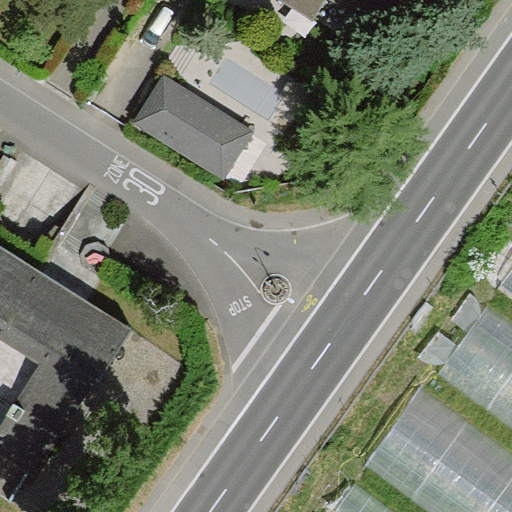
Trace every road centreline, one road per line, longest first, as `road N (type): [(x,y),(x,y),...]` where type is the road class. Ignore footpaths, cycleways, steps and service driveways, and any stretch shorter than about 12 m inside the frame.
road 1 (residential): [(345,322),(0,99)]
road 2 (tertiary): [(511,88),(345,322)]
road 3 (tertiary): [(345,322),(211,511)]
